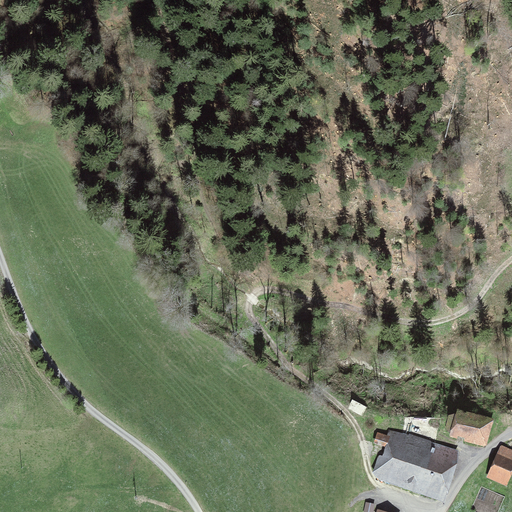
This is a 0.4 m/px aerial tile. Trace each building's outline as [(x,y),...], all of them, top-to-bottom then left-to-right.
[(366,408),(351,401),(347,410),(362,417),(366,408)] [(481,444),(488,422),(456,412),(450,434),(481,444)] [(511,416),(501,416),(500,424),(511,425),(511,416)] [(429,440),(409,434),(408,437),(388,431),(387,435),(377,432),(375,439),(384,442),(375,471),(440,492),(453,452),(428,444),(429,440)] [(487,476),(505,484),(511,468),(511,458),(498,452),(487,476)]
